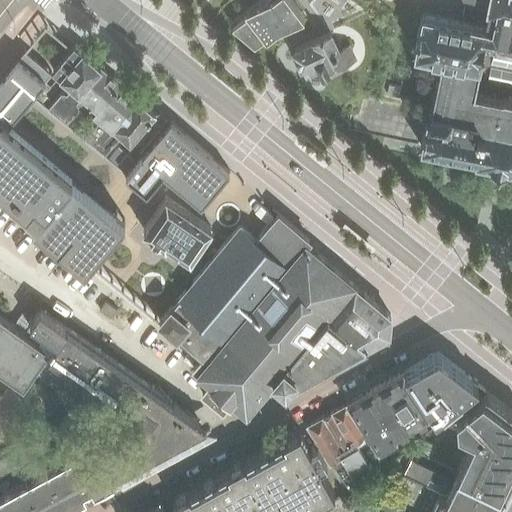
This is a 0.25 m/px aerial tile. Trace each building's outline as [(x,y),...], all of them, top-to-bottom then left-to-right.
[(236,21),(231,25),(254,44),(280,32),(290,21),(303,15),(299,10),(291,0),(260,0),(244,8),(248,13),(236,21)] [(475,157),(474,159),(496,163),(511,166),(511,0),(463,0),(464,1),(465,2),(467,3),(469,4),(469,7),(468,12),(462,10),(462,12),(472,14),(470,22),(421,12),(421,14),(416,37),(413,51),(440,57),(428,112),(427,117),(426,116),(420,145),(475,157)] [(314,42),(293,52),(300,69),(306,66),(309,74),(318,70),(320,74),(321,76),(323,77),(324,77),(325,77),(327,76),(328,75),(329,72),(329,70),(354,58),(348,45),(337,50),(328,33),(313,41),(314,42)] [(62,58),(52,70),(72,86),(66,93),(64,91),(61,92),(48,107),(57,114),(98,65),(81,50),(80,51),(73,45),(61,58),(62,58)] [(42,78),(43,79),(51,71),(24,49),(0,77),(0,188),(2,191),(38,147),(8,122),(33,93),(31,91),(42,78)] [(117,81),(98,65),(57,114),(66,121),(81,103),(81,100),(78,98),(81,94),(96,107),(117,81)] [(44,93),(50,85),(43,79),(42,78),(31,91),(33,93),(47,105),(51,100),(44,93)] [(88,140),(96,146),(136,98),(117,81),(96,107),(92,111),(107,124),(104,127),(99,123),(97,123),(85,137),(88,140)] [(388,85),(387,94),(398,96),(399,87),(388,85)] [(154,113),(136,98),(96,146),(104,153),(117,138),(112,134),(115,131),(131,144),(141,131),(150,138),(163,120),(154,113)] [(76,131),(85,120),(78,113),(68,124),(76,131)] [(200,205),(229,171),(184,132),(184,131),(182,130),(171,120),(170,119),(124,174),(146,192),(162,173),(200,205)] [(117,163),(124,155),(126,153),(118,146),(109,156),(117,163)] [(38,147),(2,191),(35,218),(37,219),(73,176),(38,147)] [(138,154),(137,153),(131,148),(124,155),(132,162),(138,154)] [(30,223),(84,267),(124,219),(73,176),(37,219),(35,218),(30,223)] [(210,227),(165,196),(142,228),(164,244),(166,242),(189,258),(210,227)] [(387,332),(389,314),(352,283),(353,283),(305,243),(309,239),(277,212),(255,239),(238,225),(158,319),(201,356),(192,367),(211,383),(201,394),(222,410),(231,400),(245,411),(247,409),(363,345),(363,346),(387,332)] [(22,387),(35,369),(41,373),(49,379),(53,382),(56,386),(59,390),(63,392),(66,396),(69,400),(73,403),(77,406),(82,407),(87,408),(92,410),(96,412),(122,430),(92,445),(113,483),(212,430),(38,310),(23,332),(0,316),(0,371),(15,382),(22,387)] [(403,370),(432,413),(435,418),(477,382),(471,378),(437,352),(405,370),(404,369),(403,370)] [(395,435),(412,425),(432,413),(403,370),(384,381),(365,392),(395,435)] [(471,434),(455,469),(503,492),(511,473),(511,408),(485,389),(448,423),(471,434)] [(374,447),(395,435),(365,392),(346,403),(366,435),(369,440),(374,447)] [(366,435),(346,403),(330,412),(350,443),(354,441),(358,446),(369,440),(366,435)] [(371,468),(358,446),(354,441),(350,443),(330,412),(305,425),(345,493),(358,484),(354,480),(371,468)] [(66,423),(50,432),(57,445),(73,436),(66,423)] [(290,511),(335,490),(331,481),(317,456),(301,428),(300,428),(301,429),(270,446),(269,445),(173,498),(180,511),(290,511)] [(43,435),(15,451),(22,462),(50,447),(43,435)] [(92,445),(51,468),(73,505),(113,483),(92,445)] [(385,464),(402,473),(478,511),(493,511),(503,492),(455,469),(409,446),(385,464)] [(8,454),(0,457),(0,473),(15,466),(8,454)] [(380,455),(369,463),(376,473),(385,467),(382,463),(385,461),(380,455)] [(0,498),(7,511),(59,511),(73,505),(51,468),(0,495),(0,498)] [(392,493),(426,510),(425,511),(478,511),(402,473),(392,493)]
